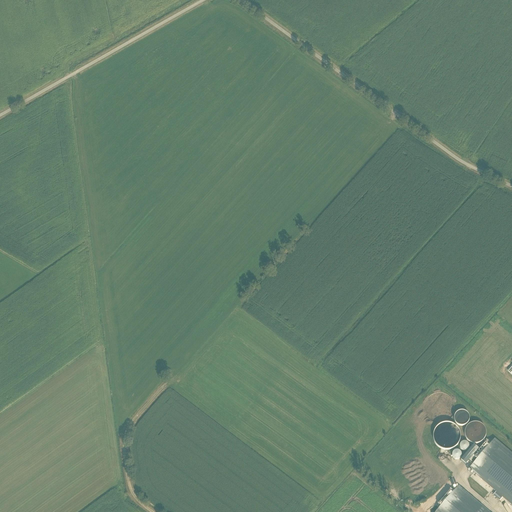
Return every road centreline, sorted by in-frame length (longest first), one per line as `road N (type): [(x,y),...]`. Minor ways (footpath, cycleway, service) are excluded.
road 1 (unclassified): [(240,0),(467,164),(511,186)]
road 2 (unclassified): [(200,0),(0,115)]
road 3 (track): [(152,511),(129,486),(124,442),(129,424),(164,384)]
